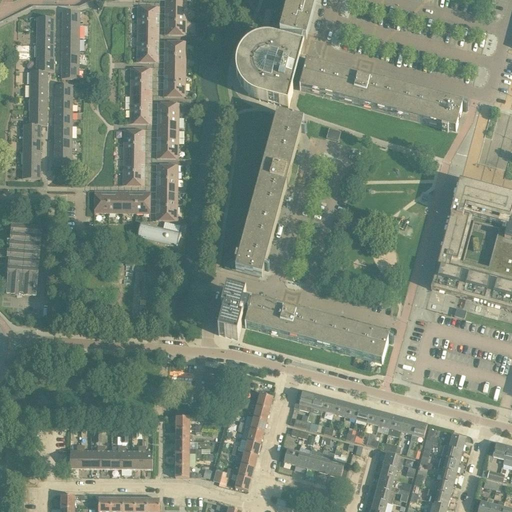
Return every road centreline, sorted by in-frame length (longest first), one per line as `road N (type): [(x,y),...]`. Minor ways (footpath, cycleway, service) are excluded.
road 1 (residential): [(206,353),(216,276),(394,324)]
road 2 (residential): [(511,11),(489,98),(330,55)]
road 3 (residential): [(259,506),(162,485),(44,488)]
road 4 (residential): [(487,423),(296,372)]
road 5 (residential): [(206,353),(37,340)]
road 6 (residential): [(259,506),(296,372)]
